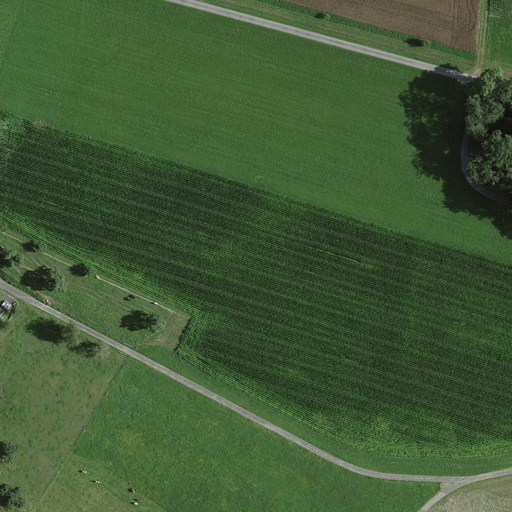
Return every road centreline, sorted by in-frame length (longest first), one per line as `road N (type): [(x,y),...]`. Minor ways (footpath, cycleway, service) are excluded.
road 1 (track): [(468,481),(363,474),(0,285)]
road 2 (track): [(175,0),(463,78),(474,102),(467,173),(511,205)]
